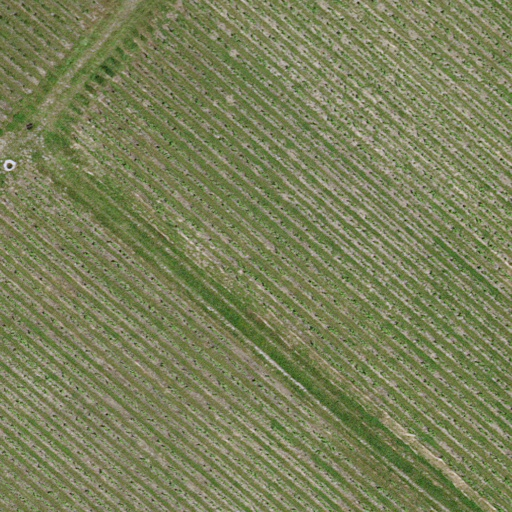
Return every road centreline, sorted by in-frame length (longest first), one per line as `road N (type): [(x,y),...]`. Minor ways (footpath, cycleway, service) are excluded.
road 1 (track): [(460,511),(25,141)]
road 2 (track): [(0,169),(155,0)]
